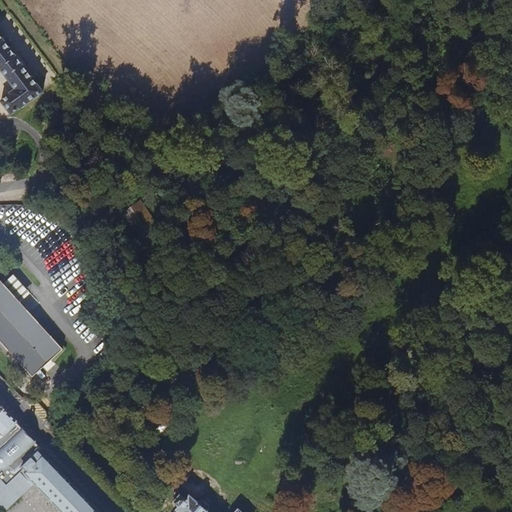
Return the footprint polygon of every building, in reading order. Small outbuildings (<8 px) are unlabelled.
[(0,67),(17,90),(11,94),(2,101),(11,114),(20,107),(21,108),(43,91),(0,34),(0,67)] [(0,279),(0,340),(33,377),(63,349),(20,302),(30,293),(13,274),(3,283),(0,279)] [(0,509),(2,511),(3,511),(34,484),(55,464),(43,452),(42,452),(38,448),(40,446),(36,442),(23,428),(17,422),(17,420),(2,406),(0,407),(0,509)] [(100,511),(55,464),(34,484),(60,511),(100,511)] [(242,511),(237,508),(234,511),(210,511),(208,510),(209,508),(209,504),(203,499),(199,499),(198,501),(190,494),(186,498),(181,493),(173,501),(178,506),(172,511),(242,511)]
